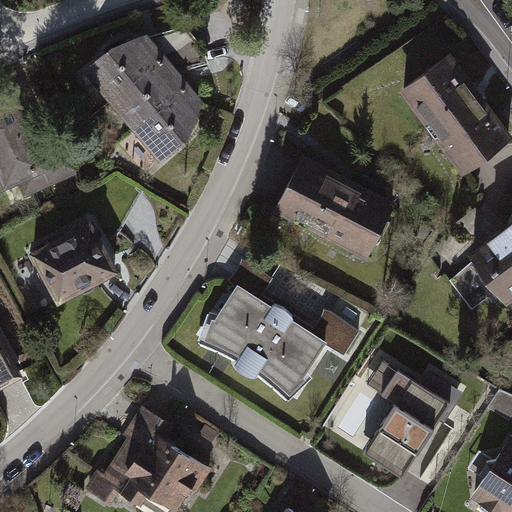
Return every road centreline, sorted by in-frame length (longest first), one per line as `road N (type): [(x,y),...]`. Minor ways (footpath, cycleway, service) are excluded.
road 1 (residential): [(283,0),(262,87),(209,216),(131,345)]
road 2 (residential): [(388,511),(131,345)]
road 3 (residential): [(131,345),(74,404),(0,461)]
road 4 (residential): [(7,42),(126,0)]
